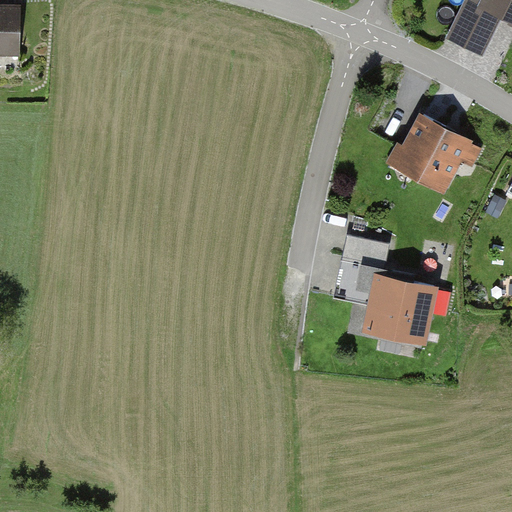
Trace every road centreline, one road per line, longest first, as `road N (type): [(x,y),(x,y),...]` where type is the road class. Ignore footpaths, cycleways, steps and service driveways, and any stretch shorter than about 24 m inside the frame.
road 1 (residential): [(301,270),(360,31)]
road 2 (residential): [(511,111),(360,31)]
